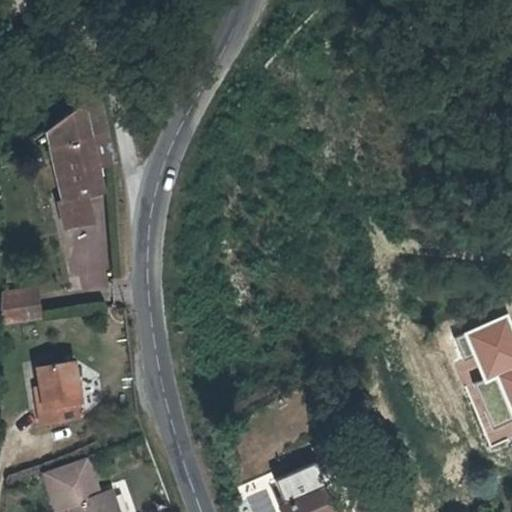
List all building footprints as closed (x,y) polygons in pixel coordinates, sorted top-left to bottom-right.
[(46,132),(51,157),(63,154),(72,202),(61,205),(57,206),(65,233),(95,224),(87,198),(103,194),(96,167),(110,163),(108,142),(96,145),(95,142),(108,139),(95,96),(46,132)] [(63,154),(51,157),(61,205),(72,202),(63,154)] [(0,321),(0,325),(40,318),(35,288),(3,293),(0,321)] [(486,383),(498,378),(511,411),(511,326),(508,317),(466,335),(486,383)] [(35,365),(39,385),(33,386),(38,420),(80,414),(78,404),(81,403),(73,358),(35,365)] [(47,481),(92,465),(89,457),(44,472),(47,481)] [(92,465),(47,481),(56,505),(69,501),(72,511),(121,511),(113,487),(101,491),(92,465)] [(316,466),(274,482),(284,508),(278,510),(278,511),(328,511),(321,493),(326,492),(316,466)] [(253,511),(274,511),(267,492),(271,490),(265,476),(243,485),(253,511)]
